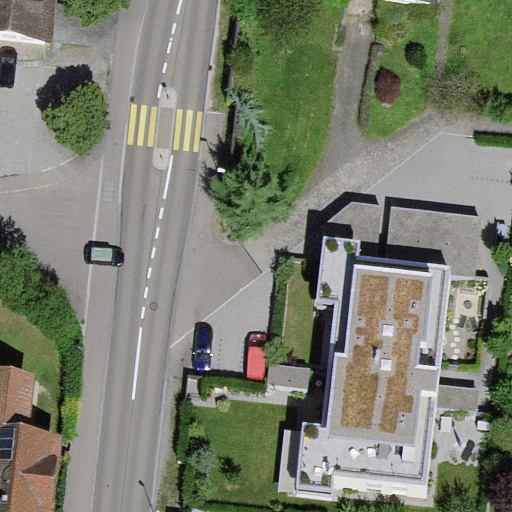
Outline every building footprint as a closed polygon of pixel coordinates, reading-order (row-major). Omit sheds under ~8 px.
[(0,0),(0,36),(54,42),(58,0),(0,0)] [(329,222),(327,244),(359,248),(358,262),(377,264),(384,207),(353,203),(329,222)] [(393,209),(387,265),(450,273),(477,276),(483,219),(393,209)] [(327,244),(318,308),(336,310),(323,430),(304,428),(296,495),(332,499),(334,478),(425,488),(434,408),(437,385),(439,369),(450,273),(387,265),(377,264),(358,262),(359,248),(327,244)] [(477,276),(450,273),(439,369),(480,374),(491,278),(477,276)] [(310,372),(270,368),(268,389),(307,393),(310,372)] [(35,377),(0,373),(0,511),(55,511),(64,432),(30,428),(35,377)] [(479,389),(437,385),(434,408),(477,413),(479,389)]
